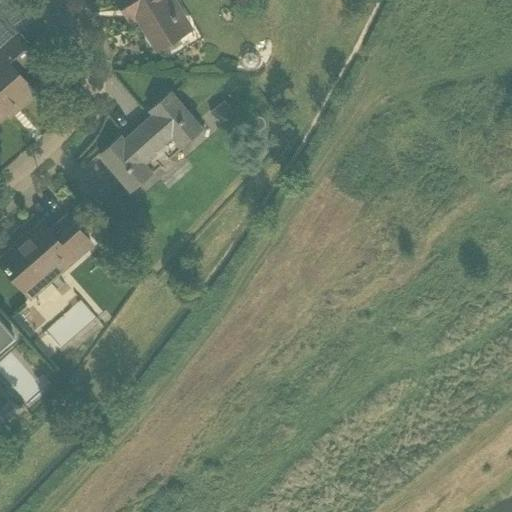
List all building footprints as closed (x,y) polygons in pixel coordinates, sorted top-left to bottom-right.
[(3,0),(1,1),(0,4),(0,41),(4,46),(0,50),(0,118),(17,104),(20,107),(36,93),(18,71),(36,55),(29,46),(45,32),(25,1),(12,9),(10,11),(3,0)] [(5,0),(12,9),(25,1),(24,0),(5,0)] [(130,6),(156,49),(185,32),(165,0),(117,0),(124,10),(130,6)] [(257,61),(257,60),(257,59),(257,58),(257,57),(256,56),(256,55),(255,55),(255,54),(254,54),(254,53),(253,53),(252,53),(251,52),(250,52),(249,52),(248,52),(248,53),(247,53),(246,53),(246,54),(245,54),(244,55),(244,56),(243,56),(243,57),(243,58),(243,59),(243,60),(243,61),(243,62),(243,63),(244,63),(244,64),(245,65),(246,66),(247,66),(248,67),(249,67),(250,67),(251,67),(252,67),(252,66),(253,66),(254,66),(254,65),(255,65),(255,64),(256,64),(256,63),(257,63),(257,62),(257,61)] [(173,136),(182,146),(202,128),(169,91),(150,109),(154,114),(124,140),(119,135),(99,152),(118,174),(117,175),(131,191),(151,173),(142,163),(157,150),(173,136)] [(224,100),(210,112),(216,118),(230,107),(224,100)] [(91,243),(66,215),(49,230),(42,223),(0,259),(31,296),(47,282),(91,243)]
